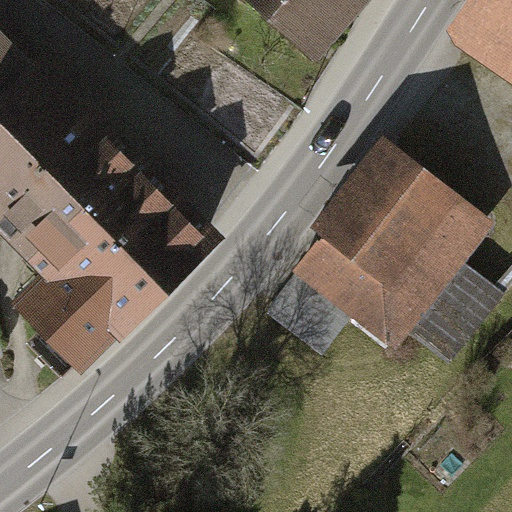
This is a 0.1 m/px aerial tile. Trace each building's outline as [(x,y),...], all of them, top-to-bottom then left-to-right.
[(371,0),(260,0),(325,55),(371,0)] [(511,0),(477,0),(454,34),(511,73),(511,0)] [(226,235),(46,56),(36,67),(0,31),(0,229),(44,272),(14,302),(86,374),(226,235)] [(496,227),(387,140),(313,231),(322,238),(295,272),(395,352),(496,227)] [(467,345),(510,285),(473,258),(430,318),(467,345)]
